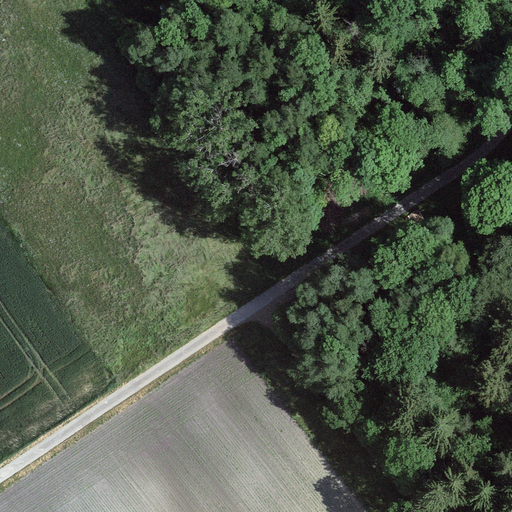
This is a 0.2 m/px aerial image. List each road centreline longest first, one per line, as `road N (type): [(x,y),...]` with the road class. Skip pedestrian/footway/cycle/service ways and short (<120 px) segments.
road 1 (track): [(0,475),(408,202),(511,118)]
road 2 (track): [(262,298),(431,511)]
